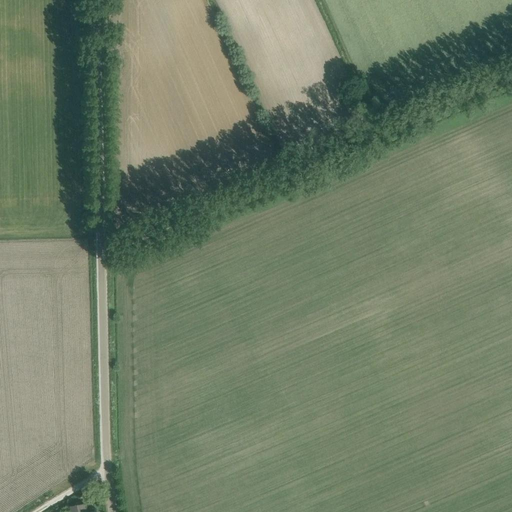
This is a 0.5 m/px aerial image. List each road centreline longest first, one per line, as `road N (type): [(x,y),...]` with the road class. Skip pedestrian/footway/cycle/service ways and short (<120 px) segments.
road 1 (unclassified): [(116,511),(105,399),(94,0)]
road 2 (track): [(511,76),(101,252)]
